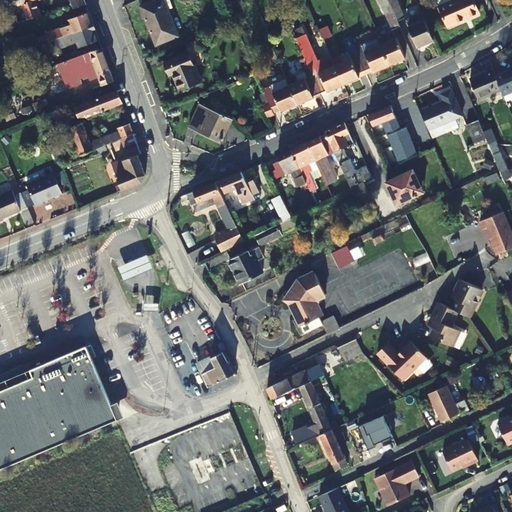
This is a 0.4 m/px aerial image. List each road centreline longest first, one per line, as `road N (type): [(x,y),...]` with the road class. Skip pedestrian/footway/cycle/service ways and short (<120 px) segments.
road 1 (residential): [(238,160),(449,66),(511,29)]
road 2 (residential): [(146,196),(248,377)]
road 3 (residential): [(434,287),(248,377)]
road 4 (tertiary): [(161,159),(104,7)]
road 5 (tertiary): [(0,257),(146,196)]
road 6 (residential): [(248,377),(302,511)]
